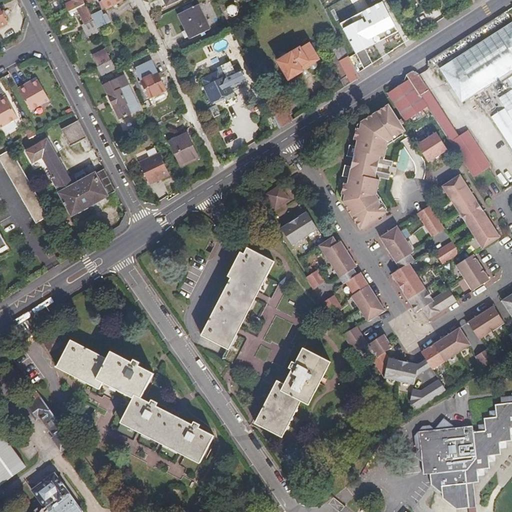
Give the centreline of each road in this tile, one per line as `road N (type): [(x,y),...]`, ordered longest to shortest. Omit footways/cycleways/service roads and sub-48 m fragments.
road 1 (unclassified): [(112,253),(294,511)]
road 2 (secondary): [(289,136),(504,0)]
road 3 (residential): [(511,277),(416,339),(353,244)]
road 4 (residential): [(42,35),(144,232)]
road 5 (residential): [(224,178),(137,0)]
road 6 (secondary): [(0,321),(112,253)]
road 7 (residential): [(353,244),(289,136)]
